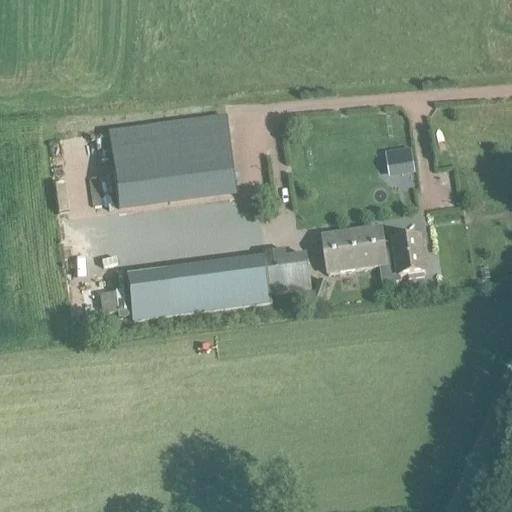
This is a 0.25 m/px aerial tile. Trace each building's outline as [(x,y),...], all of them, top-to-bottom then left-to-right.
[(228,119),(107,135),(118,215),(239,199),(228,119)] [(413,151),(387,154),(390,178),(415,175),(413,151)] [(388,269),(385,247),(382,231),(323,240),(328,278),(357,274),(383,270),(388,269)] [(388,269),(383,270),(385,286),(402,283),(401,279),(426,275),(421,241),(393,245),(394,245),(385,247),(388,269)] [(287,260),(286,250),(263,253),(268,297),(312,291),(307,257),(287,260)] [(163,255),(164,293),(188,292),(187,254),(163,255)]
